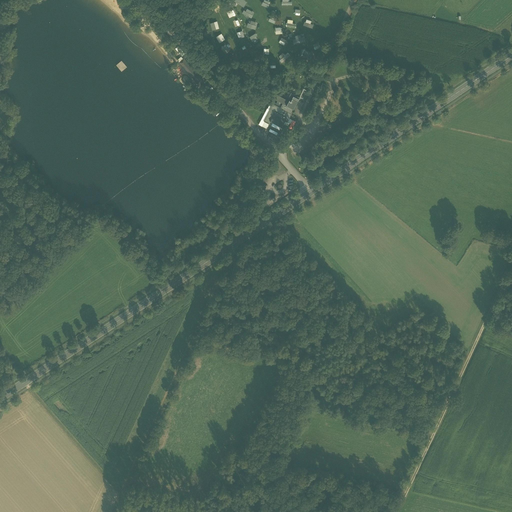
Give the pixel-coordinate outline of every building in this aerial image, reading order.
[(246,11),(243,10),(242,13),(252,18),(255,12),(247,8),(246,11)] [(287,26),(296,28),(297,24),(293,23),(294,20),(288,19),(287,26)] [(306,19),(304,25),(313,28),(314,24),(311,23),(312,21),(306,19)] [(251,20),(250,23),(248,23),(247,26),(256,29),(258,23),(251,20)] [(217,36),(220,42),(225,39),(222,33),(217,36)] [(252,41),(259,38),(257,33),(250,36),(252,41)] [(293,40),(294,44),(306,41),(304,33),(296,36),(296,39),(293,40)] [(312,54),(305,50),(302,56),(310,59),(312,54)] [(279,57),(281,58),(279,60),(282,63),(290,54),(288,53),(286,55),(283,52),(279,57)] [(183,60),(181,61),(178,63),(196,83),(200,79),(183,60)] [(288,102),(295,106),(299,98),(294,96),(294,95),(291,93),(287,100),(287,101),(288,102)] [(288,102),(287,101),(287,100),(277,95),(275,99),(283,104),(286,105),(288,102)] [(287,121),(293,109),(286,105),(283,104),(281,108),(280,108),(273,105),(272,106),(265,119),(264,121),(269,123),(269,124),(271,125),(273,122),(281,127),(285,120),(287,121)] [(262,118),(265,119),(272,106),(269,105),(262,118)] [(221,228),(215,222),(209,227),(216,233),(221,228)]
